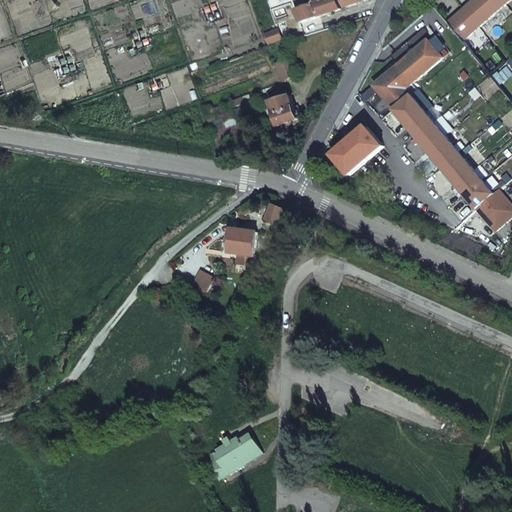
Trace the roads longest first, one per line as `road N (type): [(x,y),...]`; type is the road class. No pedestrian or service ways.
road 1 (unclassified): [(511,343),(346,268),(298,275),(290,287),(283,489)]
road 2 (residential): [(266,178),(0,132)]
road 3 (residential): [(506,290),(294,188)]
road 4 (track): [(158,263),(64,384),(40,405),(0,418)]
road 5 (residential): [(294,188),(394,0)]
road 6 (residential): [(266,178),(158,263)]
